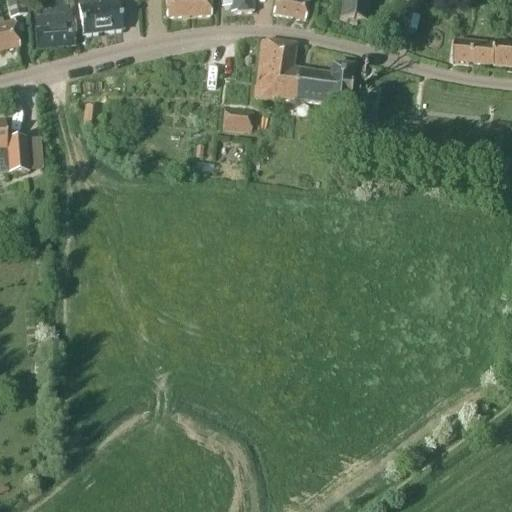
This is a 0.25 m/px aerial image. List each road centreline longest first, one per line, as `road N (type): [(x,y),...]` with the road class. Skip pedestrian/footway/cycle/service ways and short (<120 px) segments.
road 1 (unclassified): [(0,84),(211,32),(315,40),(420,70),(511,84)]
road 2 (track): [(511,397),(359,511)]
